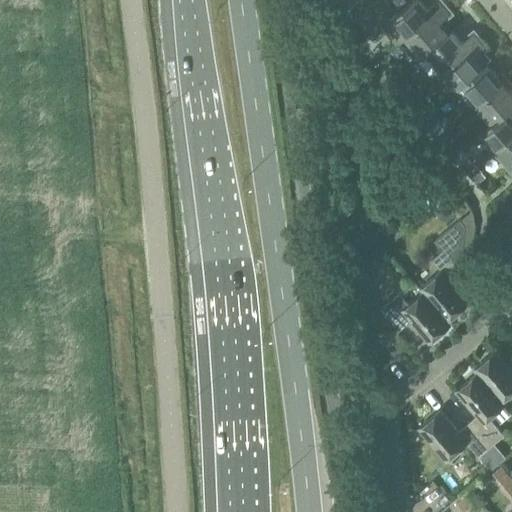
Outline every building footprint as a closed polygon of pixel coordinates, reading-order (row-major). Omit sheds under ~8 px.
[(387,0),(375,0),(374,2),(389,20),(398,12),(387,0)] [(407,38),(406,37),(447,2),(444,0),(432,0),(432,4),(428,7),(421,0),(411,0),(398,12),(389,20),(381,27),(397,46),(407,38)] [(381,27),(389,20),(374,2),(366,9),(381,27)] [(449,32),(439,21),(443,18),(448,18),(455,12),(447,2),(406,37),(407,38),(423,56),(427,53),(426,52),(449,32)] [(372,35),(381,27),(366,9),(357,16),(372,35)] [(363,43),(372,35),(357,16),(348,24),(363,43)] [(427,53),(442,70),(482,36),(475,27),(468,32),(467,37),(463,41),(452,29),(449,32),(426,52),(427,53)] [(482,36),(442,70),(458,89),(462,86),(461,85),(488,62),(492,59),(485,50),(490,45),(482,36)] [(470,109),(508,77),(503,71),(498,75),(488,62),(461,85),(462,86),(473,99),(466,105),(470,109)] [(511,85),(511,82),(508,77),(470,109),(475,115),(481,109),(491,121),(492,121),(507,108),(508,110),(511,106),(511,91),(509,88),(511,85)] [(413,97),(408,101),(413,106),(417,102),(413,97)] [(511,113),(508,110),(507,108),(492,121),(491,121),(480,130),(497,150),(511,136),(511,113)] [(418,123),(432,141),(437,137),(430,128),(422,119),(418,123)] [(430,128),(437,137),(446,130),(439,121),(430,128)] [(454,139),(446,130),(437,137),(445,146),(454,139)] [(511,136),(497,150),(511,167),(511,136)] [(461,165),(468,173),(477,166),(470,158),(461,165)] [(486,176),(477,166),(468,173),(476,183),(486,176)] [(429,287),(424,291),(447,319),(468,302),(450,280),(461,271),(453,261),(463,253),(472,253),(475,222),(472,210),(435,240),(443,250),(432,259),(442,270),(426,283),(429,287)] [(450,323),(447,319),(424,291),(408,304),(403,309),(393,298),(382,308),(399,329),(410,320),(428,341),(450,323)] [(401,335),(388,346),(397,356),(409,345),(401,335)] [(474,368),(477,372),(501,400),(511,390),(511,369),(496,350),(474,368)] [(477,415),(468,422),(489,447),(504,435),(489,417),(504,403),(501,400),(477,372),(456,390),(477,415)] [(479,455),(489,447),(468,422),(459,431),(441,409),(419,427),(445,459),(467,441),(479,455)] [(488,447),(479,455),(490,470),(501,461),(489,447),(488,447)] [(501,464),(493,471),(501,480),(508,473),(501,464)] [(438,511),(458,511),(461,509),(453,500),(438,511)]
